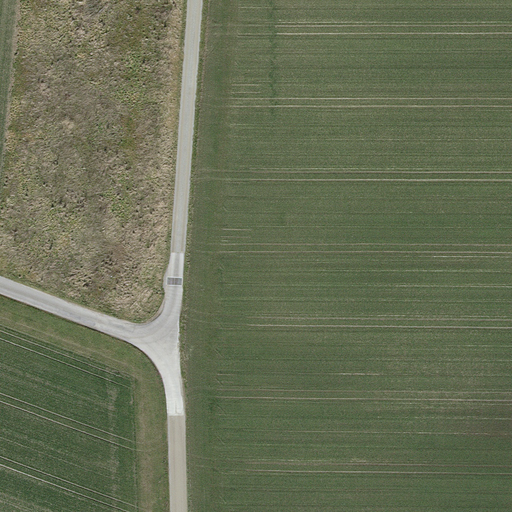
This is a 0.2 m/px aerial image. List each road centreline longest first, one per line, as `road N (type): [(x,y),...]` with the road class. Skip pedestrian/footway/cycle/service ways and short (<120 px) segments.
road 1 (track): [(167,349),(197,0)]
road 2 (residential): [(0,285),(167,349)]
road 3 (track): [(167,349),(175,511)]
